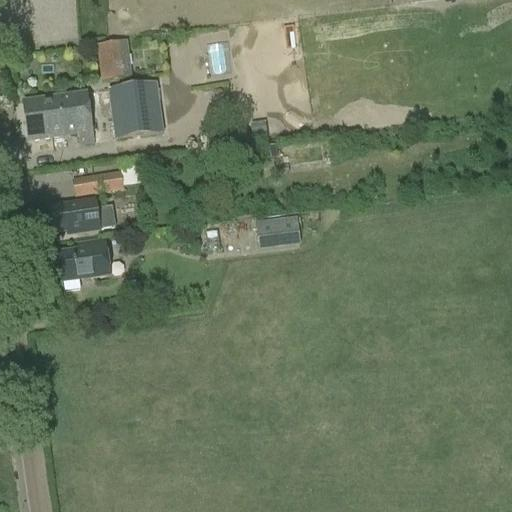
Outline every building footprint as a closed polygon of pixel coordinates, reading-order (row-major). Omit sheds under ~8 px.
[(88,67),(76,68),(78,85),(131,78),(127,46),(86,51),(88,67)] [(114,143),(163,137),(157,85),(108,91),(114,143)] [(93,148),(92,136),(86,95),(23,104),(29,145),(78,138),(80,149),(93,148)] [(92,180),(94,198),(123,193),(121,175),(92,180)] [(99,234),(99,232),(116,230),(113,209),(96,211),(94,204),(50,211),(54,236),(68,233),(69,238),(99,234)] [(258,254),(301,248),(297,219),(254,225),(258,254)] [(109,278),(105,249),(104,242),(77,246),(78,253),(57,256),(62,285),(63,285),(65,295),(81,292),(80,282),(109,278)]
